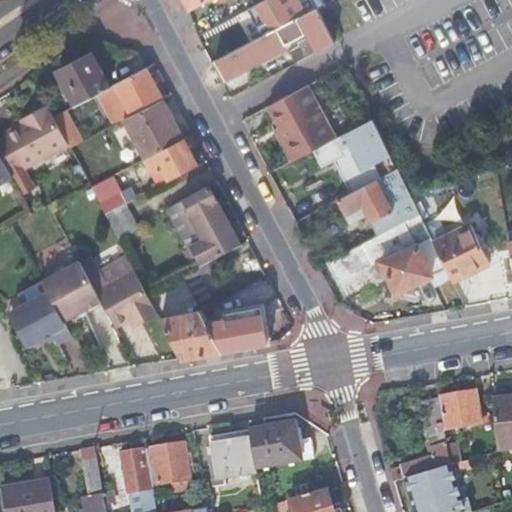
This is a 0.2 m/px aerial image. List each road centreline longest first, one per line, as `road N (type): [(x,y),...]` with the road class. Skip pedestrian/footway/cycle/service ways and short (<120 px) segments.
road 1 (residential): [(147,0),(312,309),(332,364)]
road 2 (tertiary): [(332,364),(0,426)]
road 3 (tertiary): [(511,331),(332,364)]
road 4 (residential): [(332,364),(377,511)]
